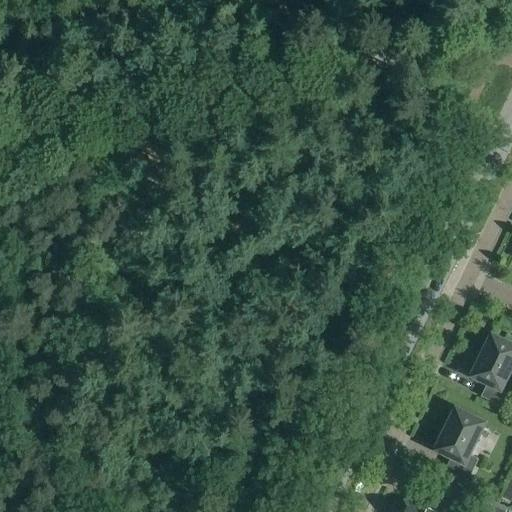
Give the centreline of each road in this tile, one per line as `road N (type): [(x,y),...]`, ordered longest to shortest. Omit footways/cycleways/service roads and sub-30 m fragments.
road 1 (tertiary): [(442,266),(320,511)]
road 2 (residential): [(356,511),(465,276)]
road 3 (tertiary): [(511,123),(442,266)]
